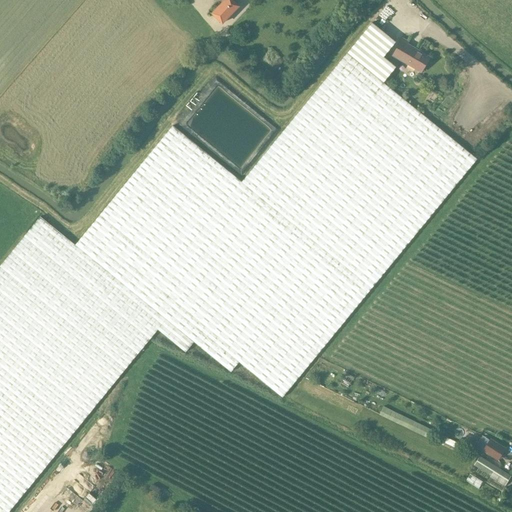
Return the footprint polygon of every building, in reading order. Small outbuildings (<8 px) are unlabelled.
[(221,24),(239,6),(232,0),(224,0),(211,14),(221,24)] [(0,511),(8,511),(69,438),(158,329),(185,352),(186,352),(194,341),(231,372),(239,362),(283,397),(300,376),(317,356),(404,249),(477,159),(383,82),(395,67),(383,57),(395,42),(372,23),(347,53),(285,129),(242,182),(172,126),(75,245),(40,216),(39,218),(0,265),(0,511)] [(420,71),(429,56),(406,43),(408,41),(402,38),(392,55),(420,71)] [(275,69),(284,61),(271,48),(267,52),(268,53),(264,58),(275,69)] [(429,427),(383,406),(379,414),(425,435),(429,427)] [(505,448),(490,439),(483,450),(498,459),(505,448)] [(505,486),(511,475),(480,456),(474,465),(491,475),(490,477),(505,486)] [(466,481),(479,487),(482,480),(469,474),(466,481)]
